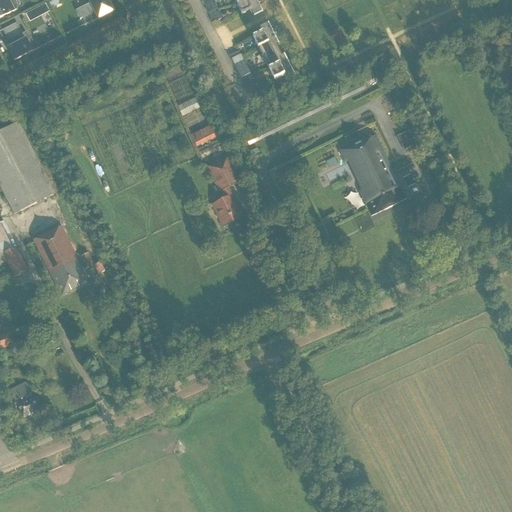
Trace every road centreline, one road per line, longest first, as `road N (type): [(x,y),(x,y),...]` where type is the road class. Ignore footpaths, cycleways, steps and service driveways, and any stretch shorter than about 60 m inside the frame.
road 1 (unclassified): [(11,467),(511,252)]
road 2 (track): [(354,511),(273,354)]
road 3 (residential): [(0,86),(138,20),(135,0)]
